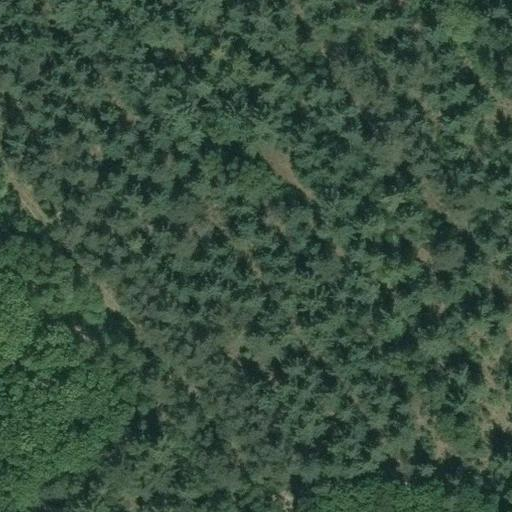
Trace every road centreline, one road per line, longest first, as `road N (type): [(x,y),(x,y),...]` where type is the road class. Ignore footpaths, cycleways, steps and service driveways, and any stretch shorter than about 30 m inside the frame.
road 1 (track): [(0,161),(271,511)]
road 2 (track): [(304,0),(511,272)]
